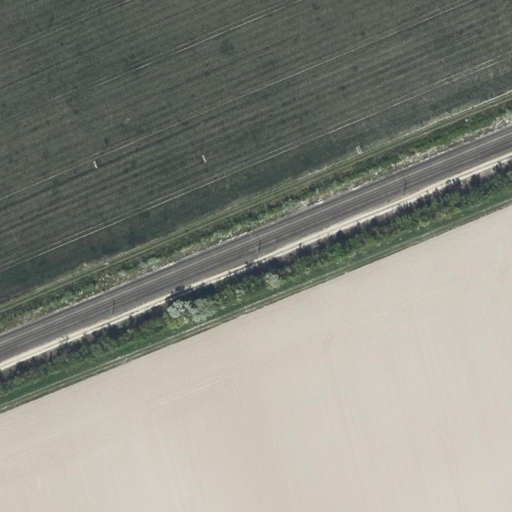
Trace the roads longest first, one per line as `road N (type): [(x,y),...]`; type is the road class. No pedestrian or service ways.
road 1 (track): [(0,318),(511,101)]
road 2 (track): [(511,202),(0,409)]
